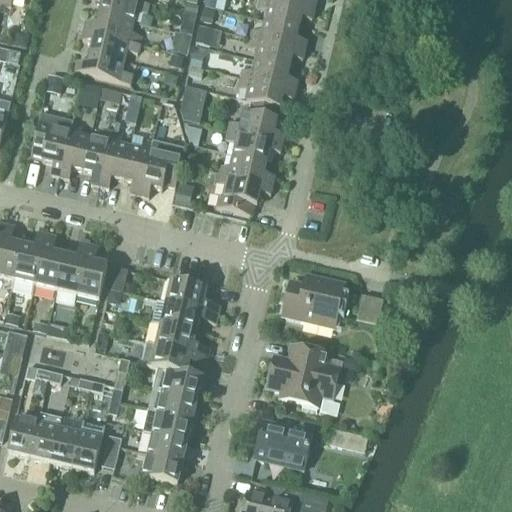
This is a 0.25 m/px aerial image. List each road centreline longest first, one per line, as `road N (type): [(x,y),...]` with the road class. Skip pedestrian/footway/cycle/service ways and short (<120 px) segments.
road 1 (residential): [(267,263),(0,192)]
road 2 (residential): [(211,511),(219,433),(267,263)]
road 3 (residential): [(312,110),(280,250)]
road 4 (residential): [(120,511),(0,490)]
